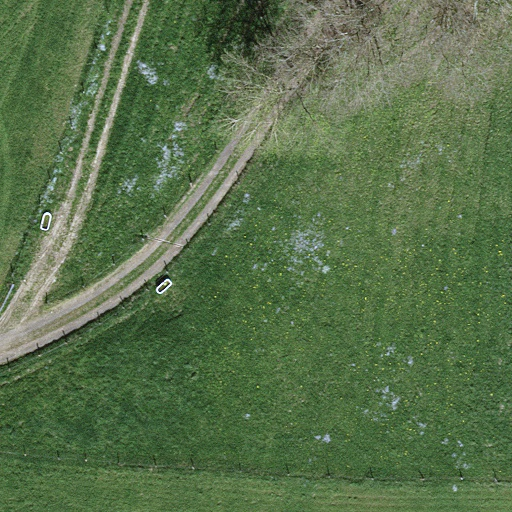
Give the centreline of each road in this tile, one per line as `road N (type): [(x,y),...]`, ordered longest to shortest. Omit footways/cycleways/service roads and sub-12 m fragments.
road 1 (track): [(0,347),(106,294),(185,226),(344,0)]
road 2 (track): [(0,340),(63,217),(132,0)]
